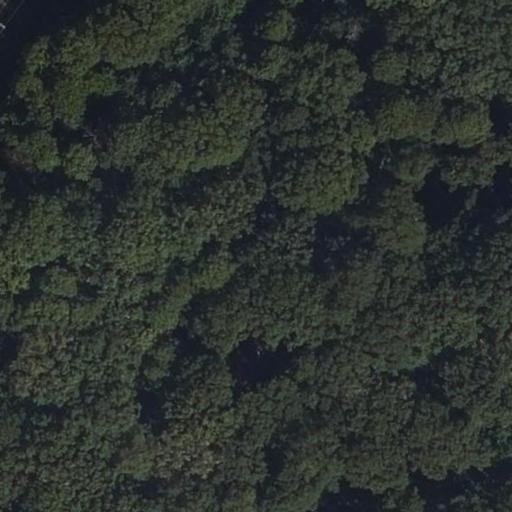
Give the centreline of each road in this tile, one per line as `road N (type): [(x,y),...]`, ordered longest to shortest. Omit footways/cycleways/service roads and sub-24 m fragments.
road 1 (track): [(0,382),(427,511)]
road 2 (track): [(298,0),(511,343)]
